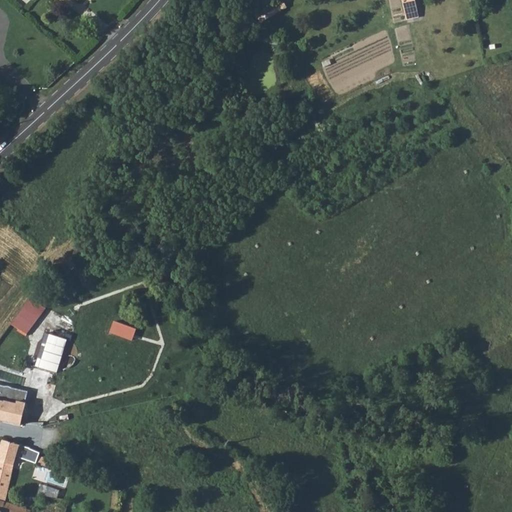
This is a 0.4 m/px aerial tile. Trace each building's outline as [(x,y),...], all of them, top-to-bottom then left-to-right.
[(284,0),(273,0),(255,9),(261,21),(288,8),(284,0)] [(414,0),(401,0),(404,13),(417,10),(414,0)] [(26,331),(37,311),(27,306),(16,326),(26,331)] [(0,399),(15,404),(16,402),(18,391),(0,386),(0,399)] [(0,420),(20,425),(25,404),(16,402),(15,404),(0,399),(0,420)] [(2,441),(0,448),(0,499),(4,501),(16,457),(26,460),(28,451),(29,448),(2,441)] [(28,451),(26,460),(33,463),(51,469),(53,462),(48,460),(49,458),(28,451)] [(0,499),(0,510),(1,511),(3,511),(31,511),(32,511),(4,501),(0,499)]
